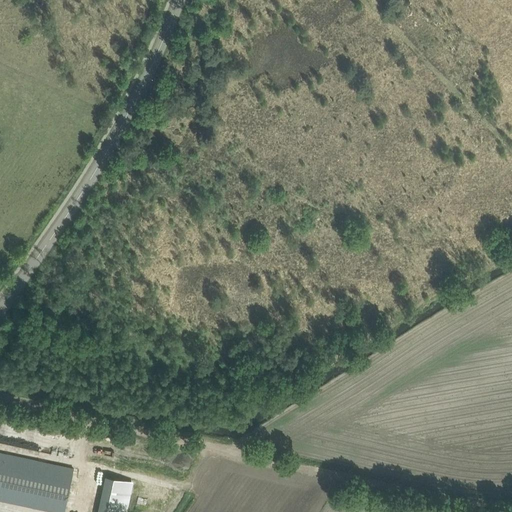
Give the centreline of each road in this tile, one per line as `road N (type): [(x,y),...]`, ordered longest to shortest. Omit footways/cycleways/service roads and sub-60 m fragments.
road 1 (track): [(511,503),(469,507),(0,398)]
road 2 (tertiary): [(0,311),(127,115),(179,0)]
road 3 (track): [(365,0),(511,147)]
